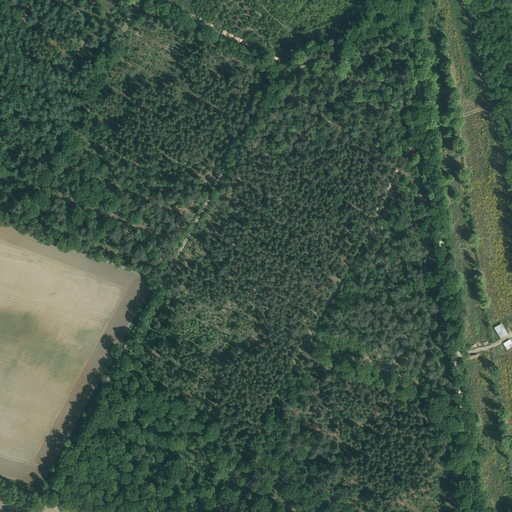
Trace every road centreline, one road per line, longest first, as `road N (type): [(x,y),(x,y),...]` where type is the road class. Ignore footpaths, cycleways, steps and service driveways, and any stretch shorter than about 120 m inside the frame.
road 1 (track): [(31,511),(153,278),(273,80),(411,16)]
road 2 (track): [(408,0),(476,511)]
